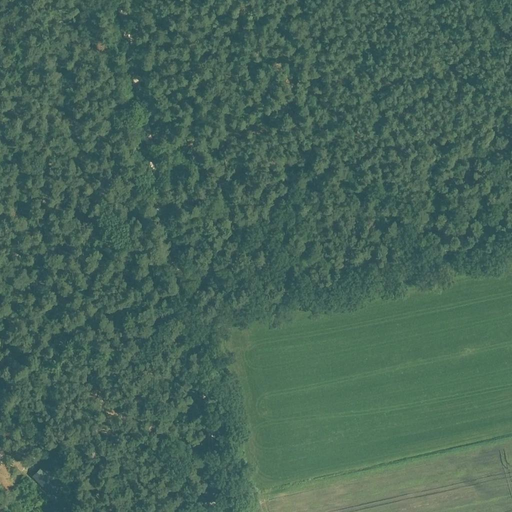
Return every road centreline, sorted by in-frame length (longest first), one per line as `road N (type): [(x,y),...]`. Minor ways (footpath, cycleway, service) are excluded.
road 1 (track): [(222,511),(121,0)]
road 2 (track): [(190,333),(0,381)]
